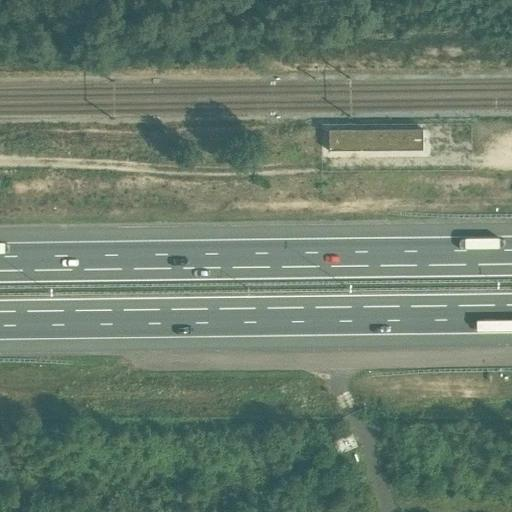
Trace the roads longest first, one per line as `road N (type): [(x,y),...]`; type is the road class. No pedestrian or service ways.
road 1 (track): [(511,154),(200,172),(0,158)]
road 2 (motorway): [(0,318),(511,311)]
road 3 (motorway): [(511,256),(0,262)]
